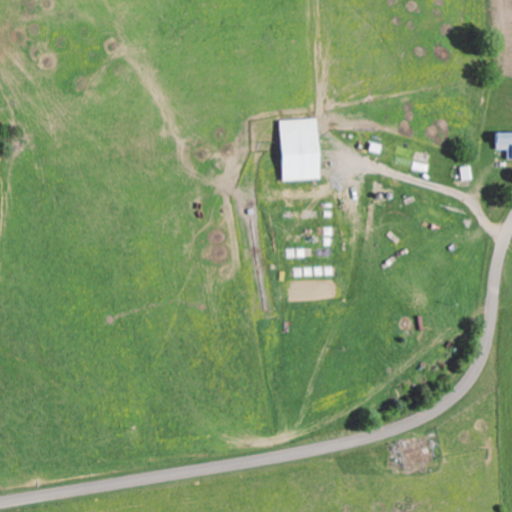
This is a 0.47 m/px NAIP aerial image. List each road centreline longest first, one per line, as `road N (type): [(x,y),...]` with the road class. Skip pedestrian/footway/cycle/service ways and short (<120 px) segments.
road 1 (residential): [(0,501),(349,440),(430,411),(480,358),(511,226)]
road 2 (residential): [(498,282),(480,0)]
